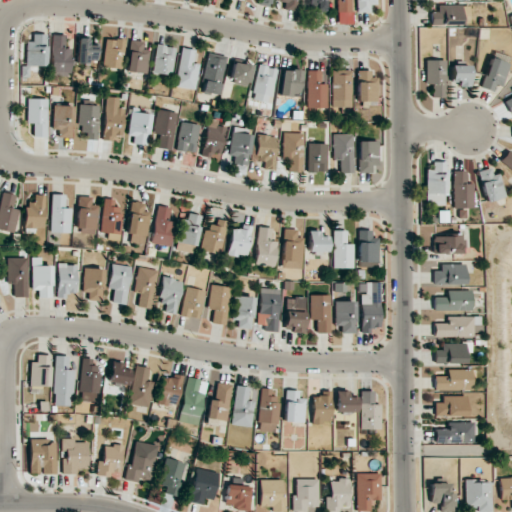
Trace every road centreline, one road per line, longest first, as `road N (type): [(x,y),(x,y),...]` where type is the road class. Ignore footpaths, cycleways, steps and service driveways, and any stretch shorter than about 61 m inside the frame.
road 1 (residential): [(402,42),(319,42),(125,11),(25,8),(6,26),(5,131),(12,157),(27,165),(141,174),(300,202),(403,202)]
road 2 (residential): [(8,511),(8,355),(29,330),(102,331),(275,361),(405,362)]
road 3 (residential): [(406,511),(402,0)]
road 4 (residential): [(0,502),(129,511)]
